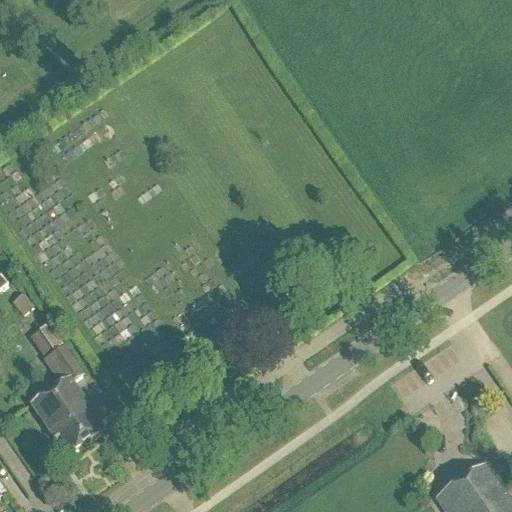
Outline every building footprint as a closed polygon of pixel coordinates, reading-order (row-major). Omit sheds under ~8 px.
[(0,279),(0,295),(10,288),(2,278),(0,279)] [(34,313),(20,295),(10,303),(24,321),(34,313)] [(55,354),(64,348),(50,327),(41,334),(55,354)] [(56,437),(70,456),(101,434),(87,415),(91,413),(72,387),(83,380),(63,352),(42,367),(56,386),(27,408),(51,441),(56,437)] [(511,511),(511,505),(487,470),(438,504),(443,511),(511,511)]
